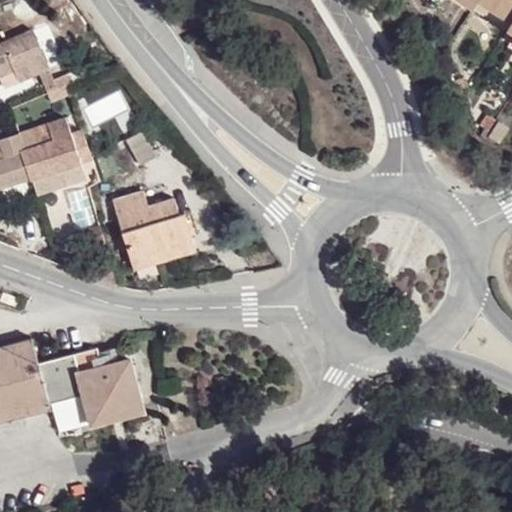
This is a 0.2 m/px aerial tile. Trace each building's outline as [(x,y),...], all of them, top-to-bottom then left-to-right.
[(511,0),(465,0),(474,5),(477,0),(483,0),(490,5),(511,19),(511,17),(511,0)] [(483,0),(477,0),(474,5),(486,13),(490,5),(483,0)] [(171,21),(162,30),(171,41),(181,32),(171,21)] [(48,67),(61,61),(44,23),(12,37),(8,27),(0,29),(0,61),(4,60),(7,67),(21,61),(24,67),(27,76),(48,67)] [(10,73),(24,67),(21,61),(7,67),(10,73)] [(69,82),(65,73),(61,61),(48,67),(57,88),(69,82)] [(80,68),(65,73),(69,82),(84,76),(80,68)] [(118,92),(86,108),(94,125),(117,114),(112,104),(122,99),(118,92)] [(93,159),(83,129),(71,133),(69,127),(65,117),(48,123),(53,139),(39,143),(33,128),(19,133),(33,178),(39,194),(67,186),(62,169),(83,163),(93,159)] [(127,138),(141,163),(157,155),(144,130),(127,138)] [(0,189),(33,178),(19,133),(0,138),(0,189)] [(62,169),(67,186),(88,179),(83,163),(62,169)] [(197,250),(191,229),(185,231),(180,215),(175,198),(149,206),(143,191),(115,200),(135,268),(197,250)] [(185,231),(191,229),(186,213),(180,215),(185,231)] [(100,226),(91,229),(97,246),(106,242),(100,226)] [(19,297),(3,293),(1,301),(17,305),(19,297)] [(104,369),(100,347),(39,364),(34,339),(0,346),(0,423),(52,411),(51,406),(86,398),(91,418),(115,412),(117,422),(147,415),(135,363),(104,369)] [(115,412),(91,418),(94,428),(117,422),(115,412)]
